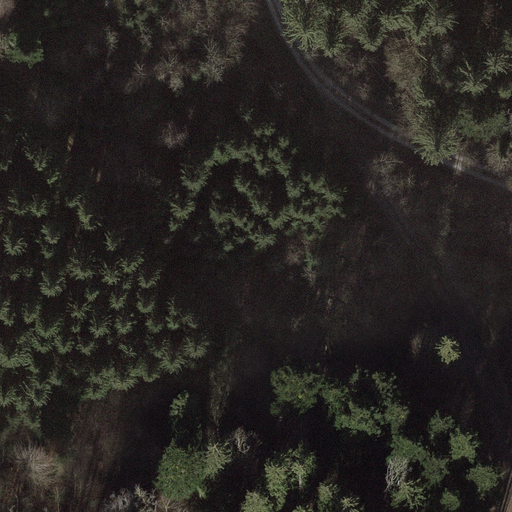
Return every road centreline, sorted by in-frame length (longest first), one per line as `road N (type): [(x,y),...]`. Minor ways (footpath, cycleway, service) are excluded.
road 1 (track): [(491,511),(446,458),(186,270),(92,174),(20,69),(0,55)]
road 2 (track): [(323,86),(475,349),(511,481)]
road 3 (track): [(277,0),(286,32),(323,86),(368,118),(511,184)]
